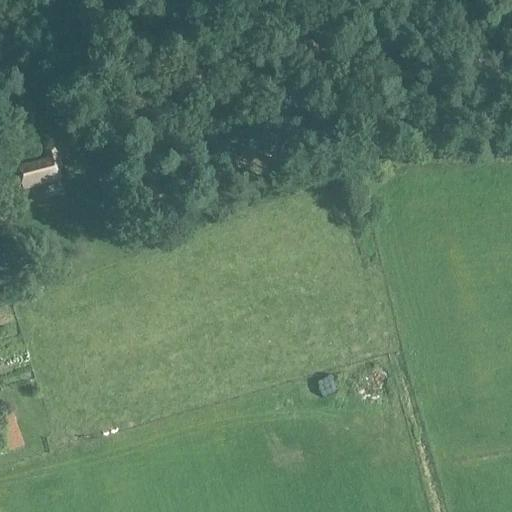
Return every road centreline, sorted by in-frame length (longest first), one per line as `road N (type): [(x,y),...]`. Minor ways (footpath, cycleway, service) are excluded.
road 1 (track): [(0,119),(252,0)]
road 2 (track): [(284,0),(511,70)]
